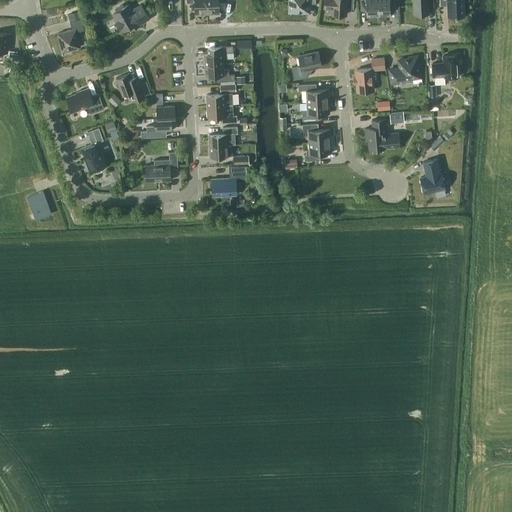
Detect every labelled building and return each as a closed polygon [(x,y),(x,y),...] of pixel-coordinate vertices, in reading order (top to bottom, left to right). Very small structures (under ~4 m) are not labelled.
[(201,12),(207,12),(206,0),(186,0),(186,2),(194,2),(195,14),(201,14),(201,12)] [(206,0),(207,12),(213,12),(213,13),(219,13),(219,1),(227,1),(226,0),(206,0)] [(289,0),(289,11),(309,12),(309,3),(315,3),(315,0),(289,0)] [(324,0),(324,8),(332,8),(332,13),(345,14),(346,8),(353,9),(353,0),(324,0)] [(367,16),(378,15),(377,0),(359,0),(360,10),(367,10),(367,16)] [(377,0),(378,15),(390,15),(389,9),(396,8),(395,0),(377,0)] [(413,0),(414,13),(428,13),(427,7),(434,6),(433,0),(413,0)] [(448,16),(465,15),(463,0),(439,0),(440,5),(447,5),(448,16)] [(117,10),(113,12),(118,20),(116,21),(120,27),(121,26),(124,30),(136,22),(142,18),(148,15),(141,4),(131,10),(127,4),(123,6),(122,4),(116,8),(117,10)] [(80,11),(68,14),(69,20),(81,17),(80,11)] [(60,43),(59,44),(61,52),(70,50),(70,49),(80,46),(76,31),(84,29),(81,18),(70,21),(72,29),(58,33),(60,43)] [(0,51),(7,52),(8,42),(9,43),(10,33),(0,32),(0,51)] [(204,53),(205,64),(223,63),(223,58),(227,58),(233,58),(233,45),(207,47),(207,53),(204,53)] [(306,69),(321,66),(318,51),(298,55),(300,65),(292,67),(294,79),(308,76),(306,69)] [(444,76),(444,77),(458,76),(457,54),(443,55),(443,62),(432,63),(433,76),(444,76)] [(392,84),(411,81),(411,78),(419,76),(418,66),(419,66),(417,55),(409,56),(409,58),(400,59),(399,61),(400,67),(389,69),(392,84)] [(384,57),(371,58),(372,69),(385,68),(384,57)] [(223,63),(205,64),(205,75),(220,75),(220,81),(234,80),(234,74),(229,74),(229,68),(223,68),(223,63)] [(357,91),(373,89),(371,68),(356,69),(357,91)] [(144,94),(140,83),(137,75),(131,77),(129,72),(116,77),(122,95),(130,92),(132,100),(145,96),(144,94)] [(146,81),(140,83),(144,94),(150,92),(146,81)] [(220,83),(221,91),(236,90),(235,83),(220,83)] [(306,90),(307,102),(327,101),(327,95),(328,95),(328,88),(316,89),(316,83),(298,84),(298,90),(306,90)] [(427,84),(429,96),(437,96),(436,83),(427,84)] [(90,113),(104,108),(98,92),(91,95),(88,87),(79,91),(80,91),(66,96),(72,111),(87,105),(90,113)] [(121,101),(114,93),(108,98),(115,106),(121,101)] [(225,104),(232,104),(231,93),(206,94),(207,105),(225,104)] [(328,106),(327,101),(307,102),(307,109),(302,109),(302,120),(318,119),(317,113),(329,113),(329,106),(328,106)] [(383,101),(377,101),(378,110),(390,109),(389,104),(383,104),(383,101)] [(233,115),(232,104),(225,104),(207,105),(208,116),(222,116),(222,122),(237,121),(236,114),(233,115)] [(162,106),(156,106),(156,110),(157,118),(172,117),(175,117),(174,105),(162,106)] [(390,123),(404,122),(403,110),(389,112),(390,123)] [(147,130),(141,130),(141,137),(165,136),(165,130),(172,129),(172,117),(157,118),(153,118),(154,125),(146,125),(147,130)] [(395,132),(383,133),(383,131),(386,130),(385,118),(372,119),(373,127),(365,128),(366,136),(368,136),(369,149),(373,149),(373,150),(375,151),(380,151),(381,149),(381,148),(385,148),(385,147),(396,146),(395,132)] [(104,123),(108,132),(117,128),(114,120),(104,123)] [(309,135),(309,142),(329,140),(329,135),(330,135),(330,128),(318,129),(318,123),(303,124),(303,136),(309,135)] [(209,134),(209,145),(227,144),(235,144),(234,133),(237,133),(237,126),(222,127),(223,133),(209,134)] [(81,147),(87,162),(88,161),(91,170),(94,169),(95,170),(97,171),(101,170),(101,168),(101,167),(105,165),(101,156),(102,156),(97,142),(103,140),(99,127),(87,131),(92,144),(81,147)] [(441,135),(446,139),(450,135),(446,131),(441,135)] [(439,134),(429,144),(434,150),(445,140),(439,134)] [(131,144),(127,140),(122,145),(126,149),(131,144)] [(306,149),(306,154),(304,154),(304,160),(320,159),(319,153),(331,152),(331,146),(330,146),(329,140),(309,142),(309,149),(306,149)] [(228,155),(227,144),(209,145),(210,156),(228,155)] [(146,181),(171,179),(170,165),(177,165),(177,151),(169,151),(169,158),(154,159),(154,164),(145,165),(146,181)] [(233,155),(234,164),(249,163),(249,155),(233,155)] [(420,177),(424,193),(426,192),(426,194),(433,192),(433,191),(445,188),(441,172),(440,173),(437,158),(423,161),(426,176),(420,177)] [(211,178),(212,195),(222,195),(222,198),(229,198),(229,194),(237,194),(236,182),(247,181),(246,165),(229,166),(229,177),(211,178)] [(43,190),(28,196),(36,219),(51,213),(43,190)]
